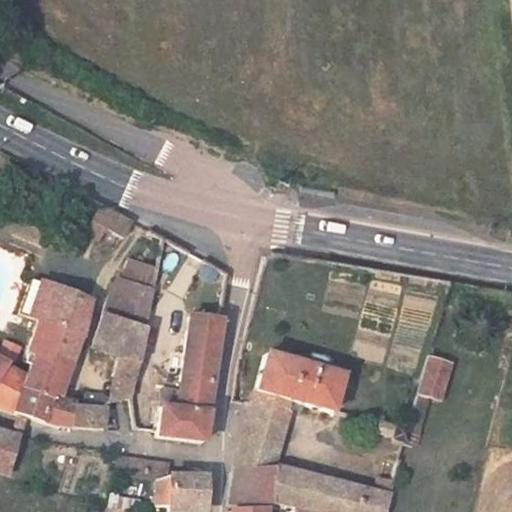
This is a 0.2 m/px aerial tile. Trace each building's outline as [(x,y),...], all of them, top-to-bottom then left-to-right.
[(511,0),(502,0),(506,35),(511,34),(511,0)] [(133,225),(101,208),(94,222),(125,240),(133,225)] [(145,299),(149,275),(123,272),(119,271),(113,290),(145,299)] [(83,308),(27,286),(15,319),(34,327),(72,344),(83,308)] [(145,299),(113,290),(107,289),(95,327),(137,338),(145,299)] [(22,355),(26,363),(61,377),(72,344),(34,327),(22,355)] [(113,355),(132,363),(137,338),(95,327),(85,357),(111,366),(113,355)] [(209,334),(179,330),(169,387),(200,393),(209,334)] [(433,391),(444,350),(426,344),(414,385),(433,391)] [(122,410),(127,390),(132,363),(113,355),(111,366),(107,386),(104,407),(103,412),(122,410)] [(272,478),(282,408),(318,416),(329,382),(251,356),(235,407),(221,460),(216,508),(250,511),(377,511),(382,496),(272,478)] [(24,364),(20,376),(5,417),(15,421),(28,425),(42,429),(51,402),(61,377),(26,363),(24,364)] [(0,414),(5,417),(20,376),(0,368),(0,414)] [(166,401),(154,398),(146,440),(146,444),(191,451),(200,393),(169,387),(166,401)] [(72,407),(51,402),(42,429),(66,434),(97,439),(103,412),(104,407),(97,404),(80,399),(78,408),(72,407)] [(396,448),(399,436),(367,429),(365,440),(396,448)] [(0,478),(11,441),(0,438),(0,478)] [(107,482),(150,488),(157,488),(159,484),(160,472),(109,462),(107,482)] [(157,488),(150,488),(147,509),(158,511),(193,511),(194,509),(193,488),(159,484),(157,488)]
